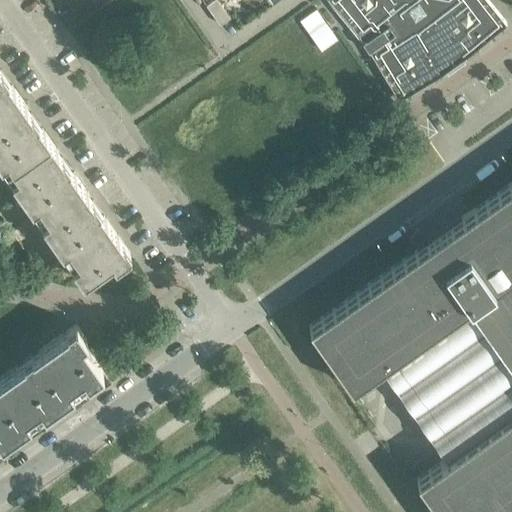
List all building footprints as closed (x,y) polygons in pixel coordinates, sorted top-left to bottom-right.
[(230,17),(217,0),(212,0),(206,5),(220,24),(230,17)] [(327,0),(362,41),(368,50),(397,99),(446,70),(443,65),(458,55),(462,59),(506,22),(487,0),(327,0)] [(61,16),(68,27),(78,20),(71,10),(61,16)] [(0,114),(21,100),(0,69),(0,114)] [(51,142),(21,100),(0,114),(0,163),(7,173),(51,142)] [(81,184),(51,142),(7,173),(37,216),(81,184)] [(461,218),(460,216),(415,247),(417,249),(415,250),(308,325),(351,386),(385,362),(450,454),(416,478),(439,511),(511,511),(511,181),(470,211),(463,216),(461,218)] [(111,227),(81,184),(37,216),(67,258),(111,227)] [(130,253),(111,227),(67,258),(82,280),(111,260),(114,264),(130,253)] [(76,324),(32,355),(10,370),(41,414),(66,397),(74,391),(102,371),(82,342),(86,339),(76,324)] [(41,414),(10,370),(0,377),(0,443),(7,438),(41,414)] [(74,391),(66,397),(74,408),(82,403),(74,391)] [(7,438),(0,443),(0,447),(6,456),(16,450),(7,438)]
